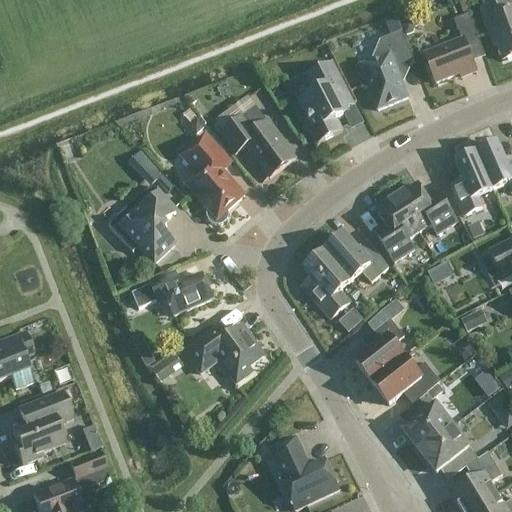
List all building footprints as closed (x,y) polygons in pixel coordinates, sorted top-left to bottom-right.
[(511,0),(496,0),(494,1),(499,16),(484,22),(493,48),(498,46),(503,63),(511,59),(511,0)] [(424,57),(435,86),(459,76),(461,79),(476,73),(467,51),(480,46),(468,16),(453,22),(461,42),(424,57)] [(402,34),(397,36),(380,43),(370,65),(360,69),(364,79),(360,88),(369,92),(378,113),(407,101),(397,74),(398,70),(414,64),(402,34)] [(336,122),(343,119),(340,114),(353,107),(332,66),(305,79),(314,96),(298,104),(308,123),(305,125),(316,147),(342,134),(336,122)] [(246,149),(269,181),(295,162),(267,124),(253,134),(243,120),(220,136),(235,157),(246,149)] [(185,187),(208,212),(207,216),(207,219),(208,223),(211,226),(215,227),(218,228),(222,226),(225,224),(227,221),(228,217),(227,213),(244,198),(222,174),(231,166),(205,138),(181,159),(197,176),(185,187)] [(497,146),(476,155),(493,193),(508,187),(511,195),(511,162),(506,165),(497,146)] [(493,193),(476,155),(454,165),(463,184),(450,189),(463,219),(482,211),(477,200),(493,193)] [(408,190),(395,198),(419,236),(430,228),(437,238),(457,225),(436,194),(426,201),(417,188),(409,193),(408,190)] [(139,249),(155,266),(174,248),(162,235),(167,231),(163,227),(175,215),(151,189),(108,229),(132,255),(139,249)] [(419,236),(395,198),(382,206),(384,209),(376,214),(384,227),(374,234),(394,265),(414,253),(407,243),(419,236)] [(343,237),(323,255),(351,285),(362,276),(371,286),(388,271),(371,248),(361,257),(343,237)] [(511,273),(511,242),(489,254),(502,279),(511,273)] [(351,285),(323,255),(304,272),(321,292),(311,301),(330,322),(349,306),(340,295),(351,285)] [(167,302),(174,319),(213,302),(202,276),(180,286),(175,275),(149,286),(158,306),(167,302)] [(355,365),(372,387),(405,361),(394,348),(404,340),(390,322),(366,341),(374,350),(355,365)] [(249,371),(265,360),(242,329),(218,346),(210,335),(184,354),(201,377),(219,363),(236,387),(252,376),(249,371)] [(0,384),(28,374),(23,362),(33,358),(24,335),(0,344),(0,384)] [(417,405),(426,397),(439,385),(424,366),(415,374),(405,361),(372,387),(389,408),(407,393),(417,405)] [(14,448),(22,469),(42,461),(41,458),(64,448),(56,429),(72,422),(62,395),(29,408),(35,424),(12,433),(17,446),(14,448)] [(403,433),(420,455),(452,430),(426,397),(417,405),(404,415),(412,426),(403,433)] [(453,478),(464,471),(477,462),(452,430),(420,455),(436,476),(446,468),(453,478)] [(281,483),(294,511),(300,511),(339,494),(324,463),(305,472),(301,465),(306,462),(296,440),(269,453),(283,482),(281,483)] [(451,497),(460,511),(471,511),(496,497),(490,486),(502,479),(488,456),(464,471),(472,484),(451,497)] [(71,468),(76,481),(104,470),(99,457),(71,468)] [(82,511),(72,484),(33,498),(38,511),(82,511)] [(511,511),(511,502),(503,508),(496,497),(471,511),(511,511)]
